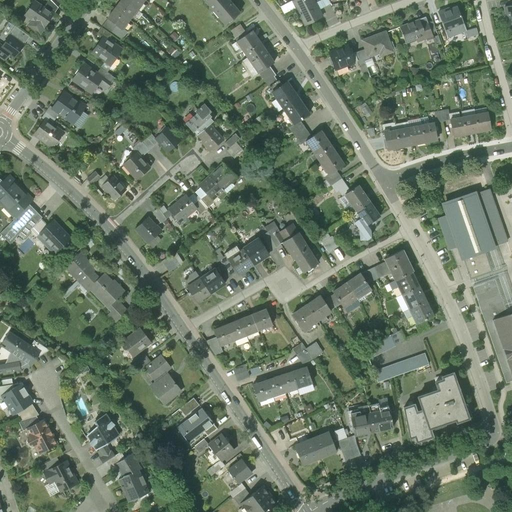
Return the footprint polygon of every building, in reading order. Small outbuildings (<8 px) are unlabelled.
[(48,0),(43,7),(54,14),(58,8),(49,0),(48,0)] [(129,20),(137,10),(124,0),(121,0),(115,9),(129,20)] [(124,0),(137,10),(144,0),(124,0)] [(239,13),(228,0),(204,0),(208,4),(210,3),(221,16),(219,17),(225,24),(239,13)] [(296,8),(305,26),(322,17),(319,10),(315,3),(313,0),(301,0),(294,4),(296,8)] [(330,4),(328,0),(321,0),(315,3),(319,10),(330,4)] [(33,29),(40,34),(54,14),(43,7),(34,1),(25,15),(37,23),(33,29)] [(292,1),(280,7),(284,13),(296,8),(294,4),(292,1)] [(208,4),(219,17),(221,16),(210,3),(208,4)] [(438,13),(445,31),(463,24),(461,17),(457,8),(445,12),(444,10),(438,13)] [(122,29),(129,20),(115,9),(107,19),(121,30),(122,29)] [(421,25),(427,22),(425,17),(419,19),(419,21),(421,25)] [(461,17),(463,24),(445,31),(447,38),(465,31),(466,31),(461,17)] [(103,26),(122,40),(127,33),(122,29),(121,30),(107,19),(103,26)] [(415,38),(417,42),(426,39),(425,36),(421,25),(419,21),(404,27),(403,25),(399,27),(405,42),(415,38)] [(421,25),(425,36),(431,34),(431,33),(427,23),(427,22),(421,25)] [(432,22),(427,23),(431,33),(436,31),(432,22)] [(230,31),(237,41),(249,33),(242,23),(230,31)] [(10,36),(22,44),(24,42),(25,43),(29,37),(15,26),(11,33),(12,34),(10,36)] [(103,36),(108,40),(112,35),(101,27),(97,33),(102,37),(103,36)] [(465,31),(467,38),(478,35),(476,28),(466,31),(465,31)] [(241,48),(248,57),(263,47),(252,31),(249,33),(237,41),(241,48)] [(365,49),(368,57),(369,57),(379,53),(381,56),(392,52),(385,32),(362,41),(365,49)] [(441,44),(438,35),(432,37),(435,46),(441,44)] [(10,36),(2,47),(1,48),(9,54),(15,58),(23,45),(22,44),(10,36)] [(92,53),(109,65),(114,57),(116,58),(122,50),(108,40),(103,36),(102,37),(92,53)] [(241,48),(237,41),(231,45),(235,52),(241,48)] [(0,55),(5,59),(9,54),(1,48),(2,47),(0,45),(0,55)] [(335,70),(336,69),(346,65),(354,62),(351,54),(348,46),(329,53),(335,70)] [(273,63),(263,47),(248,57),(253,65),(259,73),(269,66),(273,63)] [(365,49),(360,51),(364,62),(370,60),(369,59),(369,57),(368,57),(365,49)] [(359,64),(364,62),(360,51),(354,53),(357,61),(359,65),(359,64)] [(243,61),(248,69),(253,65),(248,57),(243,61)] [(364,62),(366,68),(374,65),(372,58),(369,59),(370,60),(364,62)] [(359,64),(362,73),(368,71),(366,68),(364,62),(359,64)] [(94,90),(98,85),(102,78),(103,78),(97,74),(97,73),(84,64),(72,80),(80,86),(83,83),(94,90)] [(259,73),(253,65),(248,69),(254,77),(259,73)] [(348,70),(346,65),(336,69),(338,74),(348,70)] [(259,73),(265,83),(275,76),(276,75),(269,66),(259,73)] [(102,78),(106,81),(110,75),(111,75),(100,68),(97,73),(97,74),(103,78),(102,78)] [(114,78),(110,75),(106,81),(111,84),(114,78)] [(281,86),(275,76),(265,83),(272,92),(281,86)] [(106,81),(102,78),(98,85),(106,90),(111,84),(106,81)] [(272,92),(276,98),(283,108),(298,98),(287,82),(281,86),(272,92)] [(91,94),(94,90),(83,83),(80,86),(91,94)] [(59,113),(73,123),(85,106),(75,99),(75,100),(63,92),(53,107),(52,108),(52,109),(59,113)] [(277,112),(283,108),(276,98),(270,102),(277,112)] [(309,114),(298,98),(283,108),(294,124),(299,121),(309,114)] [(196,130),(199,134),(209,125),(213,122),(210,118),(211,117),(209,114),(211,112),(204,104),(195,112),(197,114),(185,124),(193,133),(196,130)] [(50,106),(45,113),(55,119),(59,113),(52,109),(52,108),(50,106)] [(367,106),(361,109),(366,118),(372,114),(367,106)] [(461,111),(462,118),(475,115),(474,110),(474,109),(461,111)] [(448,110),(445,110),(447,121),(450,120),(460,118),(459,112),(449,114),(448,110)] [(51,124),(55,119),(45,113),(41,118),(44,120),(44,119),(51,124)] [(487,113),(475,115),(478,131),(491,129),(488,113),(487,113)] [(465,133),(478,131),(475,115),(462,118),(465,133)] [(427,117),(420,118),(421,125),(429,124),(427,117)] [(407,121),(407,122),(409,128),(421,125),(420,118),(407,121)] [(453,136),(465,133),(462,118),(460,118),(450,120),(453,136)] [(33,135),(52,148),(63,133),(51,124),(44,119),(44,120),(33,135)] [(289,127),(295,136),(305,129),(299,121),(294,124),(289,127)] [(395,124),(396,130),(409,128),(407,122),(395,124)] [(382,125),(383,131),(388,130),(389,132),(396,130),(395,124),(394,123),(382,125)] [(429,124),(421,125),(424,141),(437,139),(434,123),(429,124)] [(223,141),(209,125),(199,134),(198,135),(205,143),(203,144),(210,152),(223,141)] [(412,144),(424,141),(421,125),(409,128),(412,144)] [(158,142),(168,153),(181,141),(173,133),(172,134),(167,128),(155,138),(158,142)] [(367,129),(368,137),(375,136),(373,128),(367,129)] [(399,146),(412,144),(409,128),(396,130),(399,146)] [(311,138),(305,129),(295,136),(301,145),(307,140),(311,138)] [(386,148),(399,146),(396,130),(389,132),(388,130),(383,131),(383,133),(386,148)] [(307,140),(315,151),(328,142),(320,131),(311,138),(307,140)] [(150,133),(146,137),(154,146),(158,142),(155,138),(150,133)] [(225,143),(229,148),(235,143),(240,139),(235,134),(225,143)] [(149,151),(154,146),(146,137),(141,141),(149,151)] [(141,158),(149,151),(141,141),(132,149),(136,153),(141,158)] [(315,151),(322,161),(335,152),(328,142),(315,151)] [(240,148),(235,143),(229,148),(227,151),(231,156),(240,148)] [(240,148),(231,156),(234,159),(242,151),(240,148)] [(344,165),(335,152),(322,161),(320,162),(329,175),(335,171),(344,165)] [(131,174),(137,180),(150,169),(141,158),(136,153),(124,163),(132,173),(131,174)] [(224,163),(210,176),(221,188),(226,194),(234,186),(231,183),(237,178),(224,163)] [(327,179),(330,185),(340,178),(335,171),(329,175),(330,177),(327,179)] [(87,180),(92,185),(100,177),(95,172),(87,180)] [(102,186),(111,178),(106,172),(100,177),(92,185),(99,193),(104,189),(102,186)] [(28,205),(33,201),(9,175),(0,183),(0,203),(4,208),(7,204),(17,215),(28,205)] [(104,189),(114,200),(125,190),(123,188),(119,183),(113,176),(111,178),(102,186),(104,189)] [(215,194),(221,188),(210,176),(199,186),(207,194),(212,200),(213,199),(216,196),(217,196),(215,194)] [(331,186),(336,193),(345,186),(341,179),(331,186)] [(345,194),(357,211),(370,203),(358,185),(345,194)] [(227,195),(226,194),(221,188),(215,194),(217,196),(216,196),(220,201),(227,195)] [(489,189),(474,194),(493,247),(495,246),(507,242),(489,189)] [(200,199),(207,207),(214,201),(213,199),(212,200),(207,194),(200,199)] [(444,205),(448,215),(459,247),(462,257),(484,250),(493,247),(474,194),(444,205)] [(169,209),(176,219),(183,213),(185,216),(195,208),(193,205),(186,197),(177,204),(176,204),(169,209)] [(195,208),(199,214),(205,209),(198,201),(193,205),(195,208)] [(379,217),(370,203),(357,211),(350,216),(359,230),(360,241),(366,240),(371,237),(370,230),(367,225),(379,217)] [(4,208),(13,218),(17,215),(7,204),(4,208)] [(28,205),(17,215),(17,216),(26,225),(36,214),(28,205)] [(153,214),(160,223),(166,219),(159,209),(153,214)] [(178,221),(185,216),(183,213),(176,219),(178,221)] [(23,239),(31,229),(41,219),(36,214),(26,225),(18,235),(23,239)] [(18,235),(26,225),(17,216),(17,215),(13,218),(12,219),(14,220),(0,233),(10,244),(18,235)] [(449,250),(459,247),(448,215),(438,218),(449,250)] [(135,229),(147,243),(161,231),(157,226),(156,227),(147,218),(135,229)] [(48,226),(41,219),(31,229),(37,236),(48,226)] [(45,241),(56,252),(70,239),(59,227),(59,226),(53,220),(48,226),(37,236),(43,242),(45,241)] [(280,245),(284,242),(284,241),(298,232),(292,224),(279,232),(274,235),(280,245)] [(260,236),(268,231),(264,225),(257,230),(260,236)] [(276,226),(267,233),(275,248),(280,245),(274,235),(279,232),(276,226)] [(317,264),(298,232),(284,241),(284,242),(303,273),(317,264)] [(270,251),(275,248),(267,233),(262,236),(270,251)] [(322,243),(328,253),(338,246),(332,236),(322,243)] [(258,239),(243,249),(253,265),(269,255),(258,239)] [(226,256),(228,259),(239,251),(236,246),(224,254),(226,257),(226,256)] [(511,312),(511,294),(495,246),(493,247),(484,250),(492,272),(470,279),(473,287),(495,279),(507,315),(511,312)] [(243,249),(239,251),(228,259),(227,259),(236,273),(238,275),(253,265),(243,249)] [(391,273),(395,281),(412,272),(413,272),(403,250),(384,259),(385,262),(391,273)] [(492,272),(484,250),(462,257),(470,279),(492,272)] [(95,274),(93,273),(90,269),(93,267),(80,253),(65,267),(77,281),(81,284),(85,280),(91,286),(90,288),(92,290),(102,300),(101,301),(111,311),(119,303),(115,300),(124,291),(118,286),(117,287),(104,274),(99,279),(98,277),(95,274)] [(161,261),(168,272),(180,265),(172,254),(161,261)] [(226,257),(220,261),(230,277),(236,273),(227,259),(228,259),(226,256),(226,257)] [(223,281),(230,277),(220,261),(218,258),(211,263),(215,269),(215,268),(223,281)] [(385,262),(373,268),(378,278),(391,273),(385,262)] [(215,269),(200,278),(201,279),(210,293),(225,283),(223,281),(215,268),(215,269)] [(373,281),(378,278),(373,268),(368,270),(373,281)] [(367,284),(373,281),(368,270),(360,274),(367,284)] [(184,280),(189,287),(201,279),(200,278),(196,272),(184,280)] [(419,287),(412,272),(395,281),(398,287),(402,295),(419,287)] [(360,274),(346,283),(357,299),(370,290),(367,284),(360,274)] [(210,293),(201,279),(189,287),(187,288),(196,302),(210,293)] [(473,287),(485,322),(507,315),(495,279),(473,287)] [(89,293),(92,290),(90,288),(91,286),(85,280),(81,284),(89,293)] [(65,299),(81,284),(77,281),(61,295),(65,299)] [(398,287),(395,281),(388,284),(391,290),(398,287)] [(343,308),(357,299),(346,283),(332,292),(334,294),(340,304),(343,308)] [(426,301),(419,287),(402,295),(409,310),(426,301)] [(334,294),(328,297),(335,308),(340,304),(334,294)] [(321,296),(307,305),(317,320),(330,311),(324,301),(321,296)] [(330,311),(335,308),(328,297),(324,301),(330,311)] [(434,316),(426,301),(409,310),(412,316),(416,325),(425,320),(434,316)] [(112,311),(119,319),(127,312),(119,303),(111,311),(111,312),(112,311)] [(310,325),(317,320),(307,305),(292,315),(303,332),(311,326),(310,325)] [(266,310),(252,316),(257,330),(272,324),(266,310)] [(412,316),(409,310),(403,312),(406,318),(412,316)] [(109,314),(116,322),(119,319),(112,311),(111,312),(109,314)] [(511,312),(507,315),(485,322),(506,383),(511,381),(511,312)] [(252,316),(240,320),(246,335),(257,330),(252,316)] [(240,320),(228,325),(234,339),(237,338),(239,344),(248,341),(246,335),(240,320)] [(414,326),(418,335),(430,330),(425,320),(416,325),(414,326)] [(220,345),(234,339),(228,325),(213,331),(216,337),(219,345),(220,345)] [(126,354),(130,359),(132,357),(137,353),(137,354),(142,351),(141,350),(151,343),(140,329),(122,343),(127,350),(126,354)] [(401,330),(395,333),(400,344),(406,341),(401,330)] [(30,346),(9,332),(0,345),(10,352),(27,363),(32,366),(37,358),(39,355),(34,352),(36,349),(30,346)] [(395,333),(390,335),(395,346),(400,344),(395,333)] [(368,360),(395,346),(390,335),(390,336),(376,342),(363,349),(368,360)] [(206,341),(215,355),(223,352),(220,345),(219,345),(216,337),(206,341)] [(34,340),(30,346),(36,349),(34,352),(39,355),(37,358),(49,350),(34,340)] [(316,342),(305,349),(301,343),(292,349),(296,356),(303,366),(312,360),(323,353),(316,342)] [(132,357),(137,364),(146,357),(142,351),(137,354),(137,353),(132,357)] [(19,362),(20,367),(27,363),(10,352),(5,364),(19,362)] [(376,379),(377,383),(390,378),(428,366),(424,355),(373,372),(376,379)] [(154,392),(163,404),(181,391),(166,371),(170,367),(161,356),(151,363),(145,368),(145,369),(160,388),(154,392)] [(151,363),(146,357),(137,364),(142,371),(145,369),(145,368),(151,363)] [(19,362),(5,364),(1,373),(21,370),(20,367),(19,362)] [(233,369),(235,375),(246,371),(244,365),(233,369)] [(291,373),(296,388),(311,382),(306,368),(291,373)] [(249,377),(246,371),(235,375),(238,381),(249,377)] [(284,392),(296,388),(291,373),(279,377),(284,392)] [(418,397),(422,410),(429,429),(430,428),(455,420),(456,422),(468,418),(453,373),(442,377),(443,379),(435,382),(438,390),(418,397)] [(272,396),(284,392),(279,377),(268,381),(272,396)] [(257,401),(272,396),(268,381),(252,386),(257,401)] [(313,388),(311,382),(296,388),(298,394),(313,388)] [(0,400),(3,400),(1,396),(21,383),(13,385),(3,386),(0,386),(0,400)] [(9,409),(10,411),(14,409),(17,413),(31,404),(29,399),(30,398),(21,383),(1,396),(3,400),(5,399),(11,409),(9,409)] [(179,409),(185,416),(199,405),(193,398),(179,409)] [(378,400),(379,403),(379,407),(387,405),(386,398),(378,400)] [(388,405),(387,405),(379,407),(379,403),(368,405),(369,414),(389,409),(388,405)] [(17,413),(21,420),(36,416),(38,415),(39,415),(31,404),(17,413)] [(432,436),(430,428),(429,429),(422,410),(416,412),(414,404),(403,408),(410,438),(415,436),(417,442),(432,436)] [(354,436),(373,432),(369,414),(368,405),(358,407),(359,411),(360,416),(353,417),(350,417),(354,436)] [(204,432),(213,424),(214,423),(201,408),(179,425),(191,441),(204,432)] [(389,409),(369,414),(373,432),(393,428),(389,409)] [(98,448),(99,450),(107,446),(109,444),(108,443),(111,440),(118,435),(113,426),(115,425),(111,421),(110,422),(106,415),(93,422),(97,426),(87,436),(90,441),(89,443),(93,447),(93,446),(96,449),(98,448)] [(39,422),(36,416),(21,420),(19,421),(24,431),(27,429),(39,422)] [(36,446),(39,453),(57,444),(44,420),(39,422),(27,429),(30,434),(28,440),(30,444),(36,446)] [(213,424),(204,432),(207,436),(217,429),(213,424)] [(333,430),(336,440),(346,437),(343,427),(333,430)] [(320,438),(312,441),(319,458),(336,451),(329,433),(319,436),(320,438)] [(296,438),(299,444),(304,442),(305,444),(310,442),(307,434),(296,438)] [(208,446),(220,460),(234,450),(222,435),(208,446)] [(354,436),(347,438),(354,458),(361,456),(356,444),(354,436)] [(345,461),(354,458),(347,438),(337,442),(345,461)] [(208,444),(204,439),(194,446),(199,453),(205,448),(204,447),(208,444)] [(302,464),(319,458),(312,441),(310,442),(305,444),(304,442),(299,444),(295,446),(302,464)] [(103,464),(106,462),(114,456),(107,446),(99,450),(97,452),(100,457),(99,458),(103,464)] [(48,455),(51,460),(57,457),(63,454),(60,449),(48,455)] [(121,452),(114,456),(106,462),(109,467),(111,466),(114,471),(118,468),(125,464),(122,460),(125,458),(121,452)] [(118,480),(128,502),(149,492),(139,470),(142,469),(132,454),(125,458),(122,460),(125,464),(118,468),(123,477),(118,480)] [(41,466),(44,473),(60,464),(57,457),(51,460),(41,466)] [(228,470),(238,483),(252,472),(242,459),(228,470)] [(54,481),(60,492),(77,483),(66,462),(60,464),(44,473),(50,483),(54,481)] [(235,496),(245,489),(245,488),(241,484),(231,491),(235,496)] [(241,504),(247,511),(257,511),(258,511),(259,511),(261,511),(267,507),(269,509),(276,504),(263,486),(250,496),(241,503),(241,504)] [(250,496),(245,489),(233,498),(239,505),(241,504),(241,503),(250,496)]
